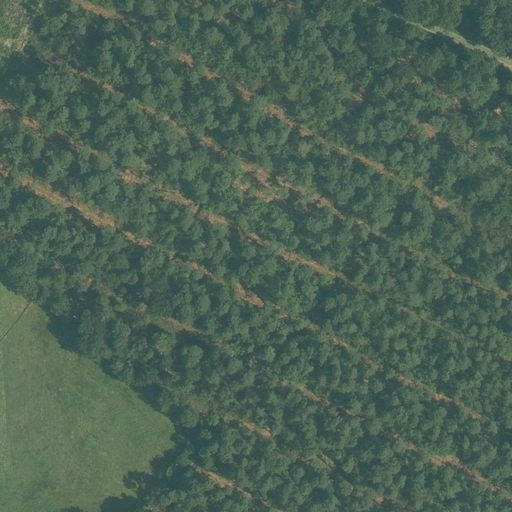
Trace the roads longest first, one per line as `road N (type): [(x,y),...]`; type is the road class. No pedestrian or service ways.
road 1 (track): [(511,71),(259,377)]
road 2 (unclassified): [(366,0),(511,61)]
